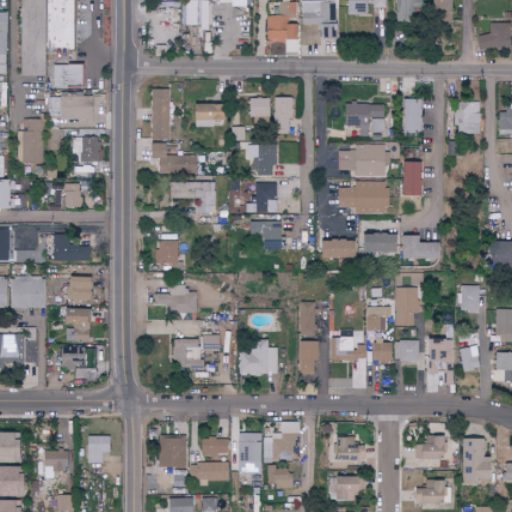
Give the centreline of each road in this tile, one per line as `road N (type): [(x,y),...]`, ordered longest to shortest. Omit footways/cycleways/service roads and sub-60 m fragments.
road 1 (residential): [(0,404),(480,406),(511,417)]
road 2 (tertiary): [(133,511),(122,349),(124,66),(115,0)]
road 3 (residential): [(124,66),(511,66)]
road 4 (residential): [(479,67),(480,189),(511,229)]
road 5 (residential): [(438,228),(438,67)]
road 6 (residential): [(318,226),(318,67)]
